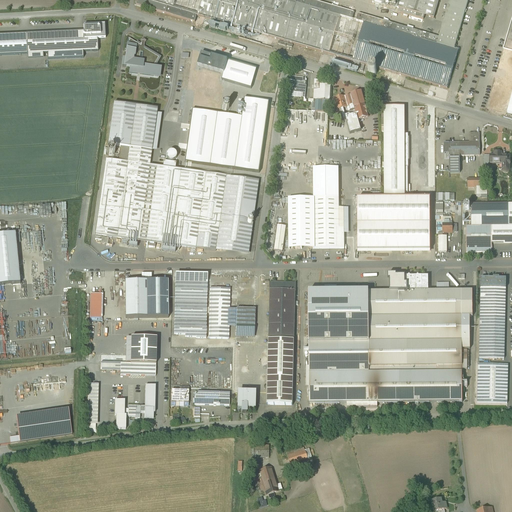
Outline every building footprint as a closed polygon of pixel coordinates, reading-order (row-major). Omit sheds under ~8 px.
[(167,7),(142,0),(137,0),(136,5),(165,14),(167,7)] [(142,0),(167,7),(165,14),(195,23),(197,16),(284,41),(288,42),(447,89),(458,50),(454,49),(437,44),(439,37),(310,0),(142,0)] [(439,0),(397,0),(396,7),(399,8),(398,12),(423,20),(424,16),(434,18),(439,0)] [(449,0),(439,37),(437,44),(454,49),(468,0),(449,0)] [(104,25),(83,26),(84,33),(84,41),(95,41),(105,40),(104,25)] [(84,41),(84,33),(0,36),(0,56),(27,55),(27,61),(41,60),(41,55),(47,55),(47,60),(83,59),(83,52),(96,52),(95,41),(84,41)] [(159,58),(144,49),(144,50),(143,50),(143,48),(141,48),(141,44),(140,46),(136,44),(129,39),(129,40),(128,50),(125,50),(124,50),(128,51),(126,62),(123,61),(122,67),(126,68),(131,68),(131,73),(130,73),(137,74),(137,72),(139,72),(139,73),(139,74),(140,74),(140,75),(153,76),(157,77),(157,76),(157,75),(157,74),(157,73),(156,72),(156,71),(156,70),(155,70),(155,69),(152,69),(159,58)] [(198,67),(223,74),(224,74),(228,61),(212,57),(213,56),(209,55),(209,54),(206,53),(205,54),(201,53),(199,61),(198,67)] [(257,70),(228,61),(224,74),(223,74),(221,81),(251,89),(257,70)] [(371,68),(370,68),(370,69),(369,69),(369,70),(368,70),(368,71),(368,72),(368,73),(368,74),(369,75),(370,76),(371,76),(372,76),(373,76),(374,76),(375,75),(376,75),(376,74),(376,73),(377,73),(377,72),(376,71),(376,70),(375,69),(374,68),(373,68),(372,68),(371,68)] [(320,81),(314,81),(313,98),(315,99),(315,100),(313,100),(313,103),(312,103),(312,109),(315,109),(315,112),(328,112),(328,101),(329,101),(331,82),(325,81),(320,81)] [(300,86),(291,85),(290,97),(293,97),(294,96),(304,97),(304,94),(305,86),(300,85),(300,86)] [(368,117),(361,92),(351,95),(353,104),(355,109),(356,114),(358,120),(368,117)] [(351,95),(344,97),(347,106),(351,105),(353,104),(351,95)] [(344,97),(334,100),(337,110),(340,109),(343,108),(347,107),(347,106),(344,97)] [(243,99),(241,118),(231,116),(192,111),(184,163),(259,173),(269,103),(243,99)] [(157,110),(114,104),(108,145),(120,147),(151,151),(157,110)] [(404,108),(384,108),(384,114),(384,126),(384,199),(405,199),(405,193),(408,193),(407,135),(404,135),(404,108)] [(345,117),(346,120),(350,134),(361,131),(358,120),(356,114),(350,116),(350,115),(345,117)] [(479,134),(469,134),(469,143),(479,143),(479,134)] [(469,143),(449,143),(449,154),(449,158),(459,158),(459,156),(460,156),(479,156),(479,143),(469,143)] [(157,167),(149,166),(151,151),(120,147),(118,162),(106,160),(95,235),(146,242),(157,167)] [(501,153),(494,153),(494,155),(490,155),(490,164),(497,164),(500,164),(504,164),(504,166),(503,167),(503,168),(502,169),(502,170),(503,171),(503,172),(504,172),(505,173),(506,173),(507,173),(508,172),(509,171),(509,170),(509,165),(510,165),(510,161),(509,161),(510,156),(501,156),(501,153)] [(449,158),(449,173),(460,173),(460,156),(459,156),(459,158),(449,158)] [(225,177),(157,167),(146,242),(215,251),(225,177)] [(313,209),(339,208),(338,169),(313,169),(313,199),(313,209)] [(259,181),(225,177),(215,251),(248,256),(259,181)] [(485,187),(481,187),(477,187),(477,195),(480,195),(487,195),(487,188),(485,187)] [(289,250),(314,249),(313,209),(313,199),(288,199),(289,250)] [(357,199),(358,254),(430,254),(430,199),(405,199),(384,199),(381,199),(357,199)] [(511,204),(471,205),(471,227),(491,226),(492,244),(511,243),(511,204)] [(339,208),(313,209),(314,249),(344,249),(344,234),(344,209),(339,208)] [(286,227),(278,225),(274,251),(282,252),(286,227)] [(452,225),(443,225),(443,236),(447,236),(447,233),(452,233),(452,225)] [(471,227),(466,227),(466,253),(492,252),(492,244),(491,226),(471,227)] [(15,235),(0,236),(0,286),(20,285),(15,235)] [(443,236),(438,236),(438,253),(447,253),(447,236),(443,236)] [(405,285),(404,277),(396,277),(396,275),(388,275),(388,280),(390,280),(390,292),(407,292),(407,285),(405,285)] [(416,276),(410,277),(409,275),(408,277),(404,277),(405,285),(407,285),(407,292),(420,292),(420,288),(422,288),(422,276),(419,276),(418,275),(416,276)] [(428,276),(422,276),(422,288),(420,288),(420,292),(428,292),(428,277),(428,276)] [(506,279),(481,279),(481,288),(506,289),(506,279)] [(125,319),(168,318),(168,282),(125,282),(125,319)] [(207,283),(175,282),(174,335),(185,335),(185,337),(196,338),(196,339),(206,339),(207,283)] [(295,283),(270,282),(269,290),(295,291),(296,283),(295,283)] [(506,289),(481,288),(480,318),(505,319),(506,289)] [(230,289),(209,289),(208,339),(229,339),(230,289)] [(295,291),(270,290),(269,340),(294,341),(295,291)] [(390,292),(369,292),(308,292),(309,350),(309,367),(309,373),(399,373),(399,367),(436,367),(436,373),(462,373),(462,370),(462,362),(462,351),(462,350),(462,317),(470,317),(473,317),(472,291),(428,292),(420,292),(407,292),(390,292)] [(103,295),(90,294),(90,319),(102,319),(103,295)] [(255,309),(236,309),(236,327),(254,328),(255,309)] [(470,317),(462,317),(462,350),(470,350),(470,317)] [(505,319),(480,318),(479,358),(504,359),(505,319)] [(157,339),(131,339),(130,364),(156,365),(157,339)] [(294,341),(269,340),(268,380),(293,381),(294,341)] [(130,364),(100,363),(100,371),(120,372),(120,376),(155,376),(156,365),(130,364)] [(508,365),(478,364),(477,403),(507,404),(508,365)] [(436,367),(399,367),(399,373),(309,373),(309,404),(462,403),(462,388),(462,383),(462,373),(436,373),(436,367)] [(293,381),(268,380),(267,405),(292,406),(293,381)] [(98,385),(88,385),(87,425),(96,425),(97,425),(98,385)] [(155,386),(145,386),(145,407),(140,406),(140,414),(144,414),(144,419),(145,419),(145,418),(148,419),(149,419),(150,419),(153,419),(153,414),(155,414),(155,386)] [(179,391),(171,391),(171,395),(172,395),(172,396),(171,396),(171,403),(175,403),(179,403),(179,391)] [(189,391),(179,391),(179,403),(184,403),(188,403),(188,397),(188,395),(189,391)] [(229,394),(194,393),(194,405),(229,406),(229,394)] [(254,393),(238,393),(238,409),(242,409),(241,413),(246,414),(246,410),(254,410),(254,393)] [(114,416),(116,416),(124,416),(124,410),(125,401),(115,401),(114,416)] [(140,406),(128,406),(128,410),(128,417),(135,417),(135,419),(140,419),(140,414),(140,406)] [(68,410),(16,418),(19,436),(20,442),(20,443),(72,435),(68,410)] [(116,416),(116,430),(125,430),(126,417),(126,416),(124,416),(116,416)] [(269,446),(255,446),(255,458),(269,459),(269,446)] [(304,450),(287,456),(288,461),(306,456),(304,450)] [(270,469),(259,472),(259,473),(250,475),(252,484),(261,481),(266,495),(278,492),(270,469)] [(441,499),(432,501),(433,511),(434,511),(447,509),(445,503),(442,504),(441,499)]
